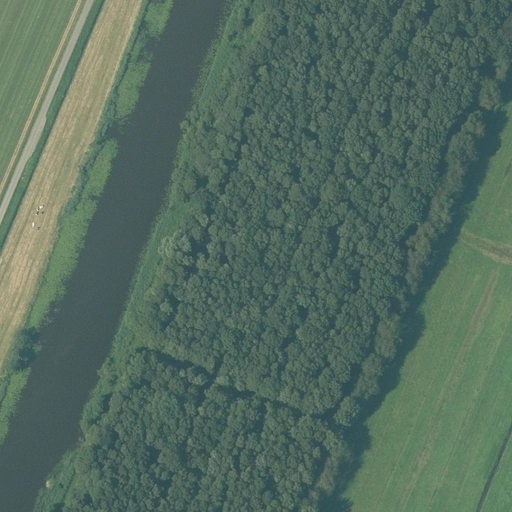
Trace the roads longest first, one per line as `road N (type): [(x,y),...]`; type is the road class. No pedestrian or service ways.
road 1 (track): [(195,511),(403,0)]
road 2 (track): [(55,511),(129,345),(347,434),(317,511)]
road 3 (track): [(511,44),(347,434)]
road 4 (track): [(129,345),(266,0)]
road 5 (track): [(91,0),(0,218)]
